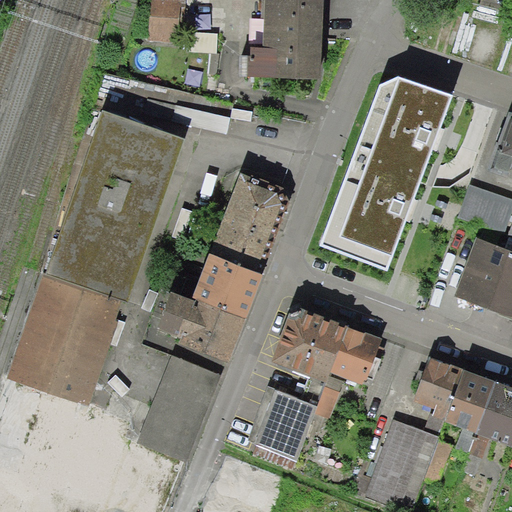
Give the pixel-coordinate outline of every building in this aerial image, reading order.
[(185,0),(151,0),(150,42),(184,43),(185,0)] [(266,0),(264,49),(249,48),(248,76),(321,79),(324,0),(266,0)] [(354,160),(419,183),(434,142),(451,94),(387,73),(354,160)] [(52,277),(9,377),(86,398),(147,216),(159,220),(188,131),(230,135),(238,107),(108,77),(45,274),(52,277)] [(419,183),(354,160),(321,244),(390,270),(409,213),(419,183)] [(218,215),(272,233),(285,195),(231,176),(218,215)] [(511,217),(511,202),(470,188),(459,222),(506,237),(511,217)] [(272,233),(218,215),(206,250),(260,270),(272,233)] [(511,253),(480,242),(462,296),(511,313),(511,253)] [(260,270),(206,250),(189,296),(242,320),(260,270)] [(224,365),(242,320),(189,296),(164,289),(145,333),(224,365)] [(328,377),(346,328),(305,313),(292,319),(276,360),(328,377)] [(346,328),(328,377),(366,390),(385,343),(346,328)] [(225,376),(172,355),(138,439),(188,458),(225,376)] [(457,415),(469,372),(429,358),(414,403),(457,415)] [(457,415),(490,428),(507,384),(469,372),(457,415)] [(490,428),(511,436),(511,386),(507,384),(490,428)] [(323,409),(280,393),(261,444),(304,460),(323,409)] [(416,511),(441,441),(395,425),(370,499),(408,511),(416,511)]
